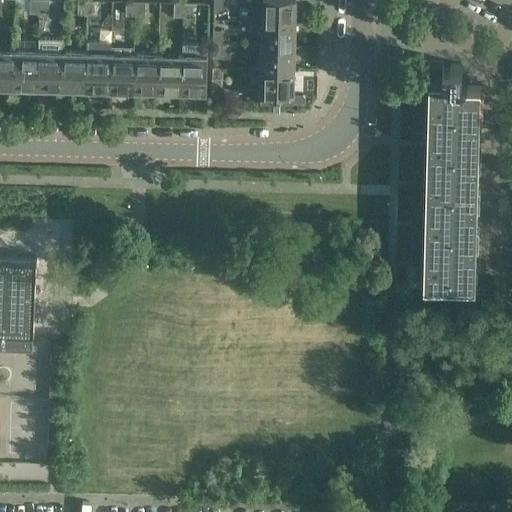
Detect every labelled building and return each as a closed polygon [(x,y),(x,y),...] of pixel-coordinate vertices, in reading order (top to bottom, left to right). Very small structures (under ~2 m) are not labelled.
[(39,13),(39,0),(27,0),(28,13),(39,13)] [(47,0),(39,0),(39,13),(47,13),(47,0)] [(86,14),(86,0),(76,0),(76,14),(86,14)] [(95,0),(86,0),(86,14),(95,15),(95,0)] [(295,0),(262,0),(262,21),(295,22),(295,0)] [(134,16),(135,1),(124,1),(124,15),(134,16)] [(144,1),(135,1),(134,16),(143,16),(144,1)] [(183,17),(183,2),(173,2),(172,17),(183,17)] [(191,2),(183,2),(183,17),(191,17),(191,2)] [(295,46),(295,22),(262,21),(262,45),(295,46)] [(222,29),(213,29),(213,44),(222,44),(222,29)] [(221,57),(222,44),(213,44),(213,56),(221,57)] [(132,90),(133,52),(133,46),(109,45),(109,52),(108,89),(132,90)] [(294,70),(295,46),(262,45),(261,69),(294,70)] [(181,47),(181,53),(182,53),(181,91),(206,92),(205,92),(206,92),(207,48),(181,47)] [(0,86),(13,87),(13,49),(0,48),(0,86)] [(37,87),(38,50),(13,49),(13,87),(37,87)] [(60,88),(62,50),(38,50),(37,87),(60,88)] [(84,89),(85,51),(62,50),(60,88),(84,89)] [(109,52),(85,51),(84,89),(108,89),(109,52)] [(156,91),(157,53),(133,52),(132,90),(156,91)] [(182,53),(181,53),(157,53),(156,91),(181,91),(182,53)] [(427,82),(429,82),(424,288),(436,288),(436,283),(475,285),(475,283),(477,283),(478,263),(475,263),(475,254),(475,245),(476,245),(476,243),(478,243),(479,223),(476,223),(477,214),(476,214),(476,205),(477,205),(477,203),(479,203),(480,183),(477,183),(478,174),(477,174),(477,165),(478,165),(478,163),(480,163),(481,143),(478,143),(479,134),(478,134),(478,125),(479,125),(479,123),(482,123),(482,103),(479,103),(480,83),(465,83),(466,80),(462,80),(462,64),(442,64),(442,59),(430,59),(430,64),(428,64),(427,82)] [(293,103),(294,70),(261,69),(260,102),(293,103)] [(221,78),(212,78),(212,101),(220,101),(221,78)] [(0,337),(11,338),(11,336),(8,336),(10,276),(12,276),(12,275),(0,274),(0,337)] [(58,463),(58,433),(49,433),(49,463),(58,463)]
